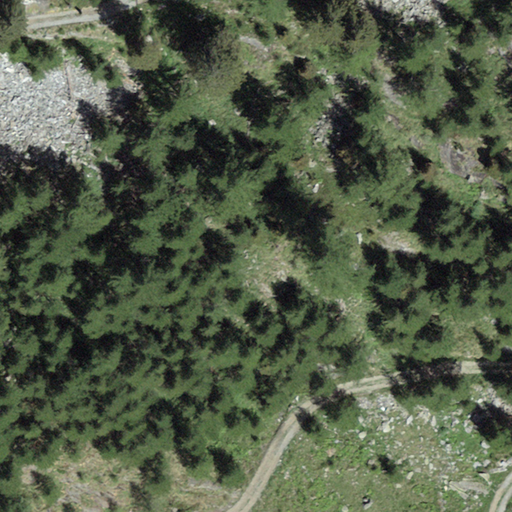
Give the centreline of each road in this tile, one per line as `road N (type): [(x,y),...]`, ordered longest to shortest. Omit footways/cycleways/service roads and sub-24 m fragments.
road 1 (track): [(511,375),(437,373),(316,406),(282,432),(249,511)]
road 2 (track): [(0,28),(127,0)]
